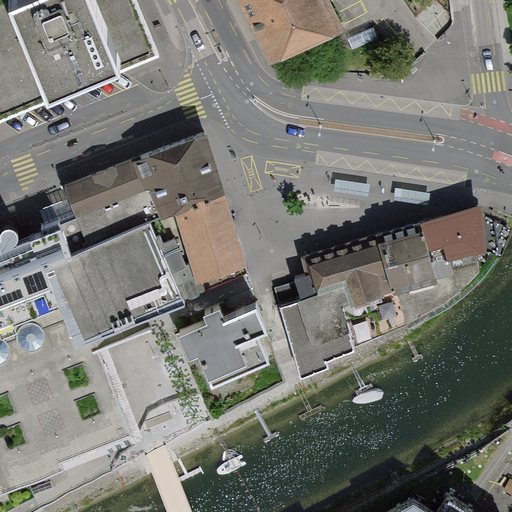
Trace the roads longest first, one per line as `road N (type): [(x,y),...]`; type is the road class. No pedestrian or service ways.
road 1 (primary): [(225,88),(269,130),(435,154),(511,180)]
road 2 (primary): [(493,131),(295,106),(252,78)]
road 3 (unclassified): [(225,88),(23,165),(0,190)]
road 4 (unclassified): [(493,131),(479,0)]
